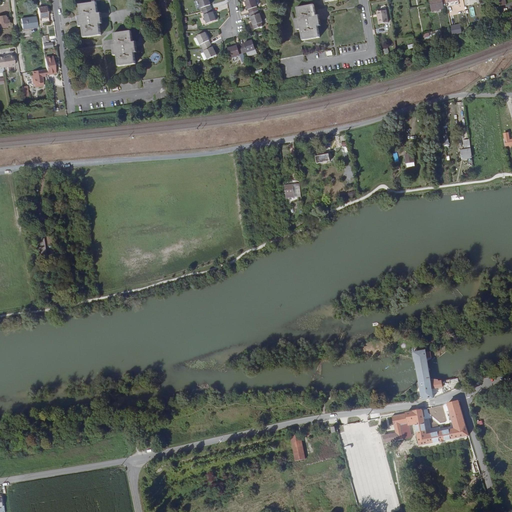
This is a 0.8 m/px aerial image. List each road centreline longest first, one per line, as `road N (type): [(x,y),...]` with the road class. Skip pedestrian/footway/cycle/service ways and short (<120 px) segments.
road 1 (unclassified): [(0,170),(214,152),(370,121),(449,95),(511,93)]
road 2 (residential): [(132,461),(461,394)]
road 3 (residential): [(55,0),(70,103),(156,90)]
road 4 (unclassified): [(0,481),(132,461)]
road 5 (residential): [(363,0),(368,53),(289,65)]
road 6 (residential): [(495,511),(461,394)]
